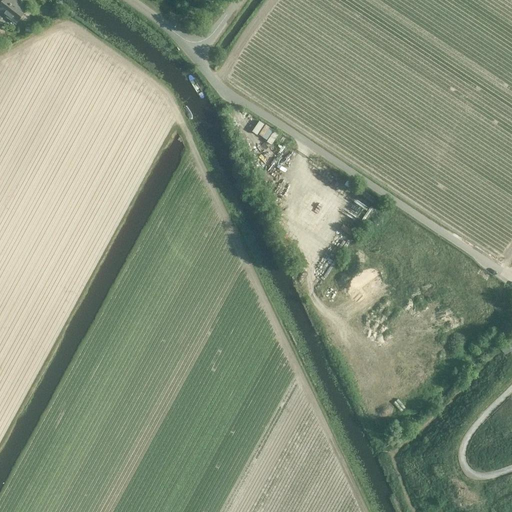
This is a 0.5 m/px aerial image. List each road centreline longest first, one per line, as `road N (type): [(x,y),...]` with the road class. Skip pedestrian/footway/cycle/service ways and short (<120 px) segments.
road 1 (unclassified): [(511,276),(223,91),(204,73),(195,42)]
road 2 (unknown): [(299,140),(328,191),(309,278),(335,325)]
